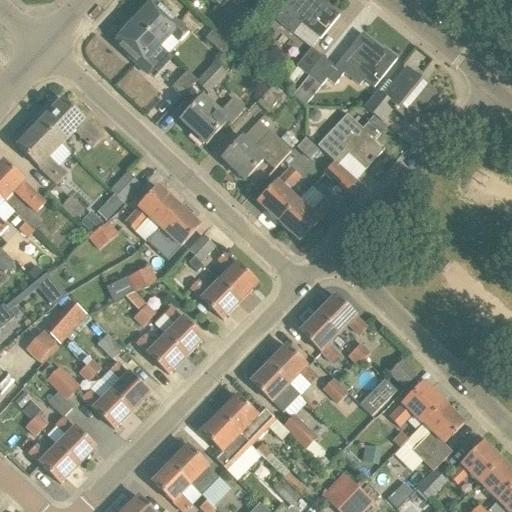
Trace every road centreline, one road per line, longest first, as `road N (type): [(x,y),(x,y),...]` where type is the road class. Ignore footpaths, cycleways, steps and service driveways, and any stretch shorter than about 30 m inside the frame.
road 1 (residential): [(302,287),(41,50)]
road 2 (residential): [(84,511),(302,287)]
road 3 (residential): [(511,431),(336,253)]
road 4 (residential): [(336,253),(499,91)]
road 5 (residential): [(499,91),(385,0)]
